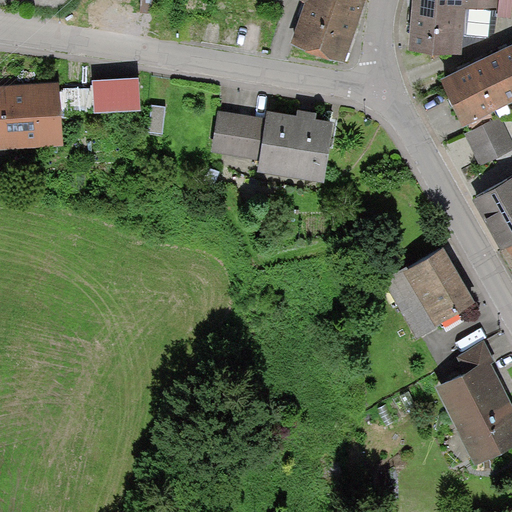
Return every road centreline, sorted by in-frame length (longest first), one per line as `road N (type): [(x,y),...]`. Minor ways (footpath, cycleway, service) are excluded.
road 1 (residential): [(0,29),(379,83)]
road 2 (residential): [(379,83),(511,307)]
